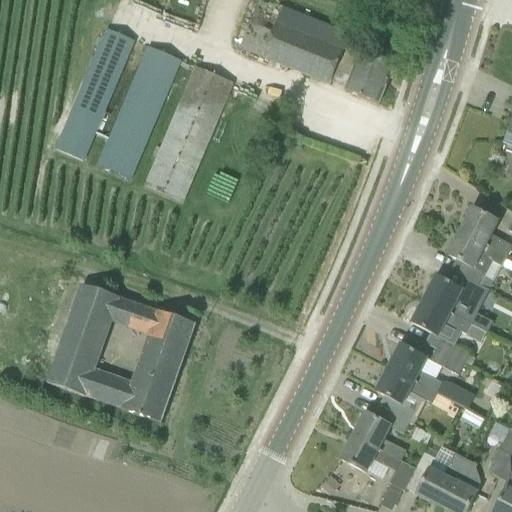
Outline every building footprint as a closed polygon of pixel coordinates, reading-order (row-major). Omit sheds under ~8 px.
[(346,94),(379,107),(389,82),(393,81),(396,74),(393,71),(395,67),(361,53),(357,51),(361,41),(260,0),(240,52),(331,88),(332,84),(347,90),(346,94)] [(108,32),(57,152),(83,164),(134,43),(108,32)] [(148,50),(99,168),(131,182),(181,63),(148,50)] [(196,70),(145,189),(183,205),(233,86),(196,70)] [(461,235),(509,260),(511,252),(511,249),(494,240),(501,225),(473,211),(461,235)] [(481,289),(490,293),(502,269),(503,270),(509,260),(461,235),(449,258),(457,262),(451,273),(481,289)] [(438,279),(425,302),(472,327),(488,335),(493,326),(468,313),(481,289),(451,273),(446,284),(438,279)] [(196,327),(82,288),(47,386),(161,426),(161,425),(162,425),(162,423),(195,330),(196,328),(196,327)] [(467,337),(472,327),(425,302),(413,326),(439,340),(442,342),(455,348),(462,335),(467,337)] [(465,367),(470,356),(455,348),(442,342),(437,352),(465,367)] [(402,348),(390,371),(437,396),(442,386),(422,375),(429,362),(402,348)] [(437,352),(430,364),(459,379),(465,367),(437,352)] [(385,399),(379,409),(410,425),(417,414),(406,409),(413,395),(432,406),(437,396),(390,371),(377,395),(385,399)] [(366,416),(354,439),(402,464),(407,454),(387,444),(393,432),(404,437),(410,425),(379,409),(374,420),(366,416)] [(499,453),(510,458),(510,457),(511,455),(511,432),(510,432),(499,453)] [(402,464),(354,439),(341,463),(366,476),(367,474),(370,476),(376,465),(395,474),(389,486),(404,494),(406,491),(407,491),(417,472),(402,464)] [(417,472),(407,491),(441,509),(466,462),(456,457),(454,463),(439,455),(428,449),(417,472)] [(499,481),(510,458),(499,453),(498,452),(492,465),(491,471),(493,476),(497,480),(499,481)] [(441,509),(446,511),(469,511),(477,497),(478,493),(479,493),(480,492),(481,485),(480,484),(470,479),(476,467),(466,462),(441,509)] [(506,492),(495,511),(511,511),(511,475),(503,490),(506,492)] [(320,490),(330,500),(340,489),(330,480),(320,490)]
